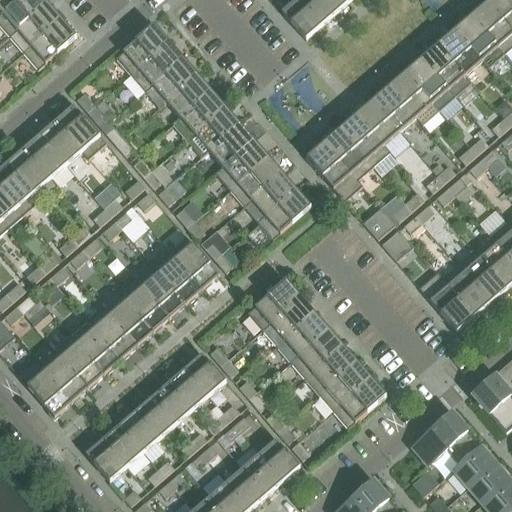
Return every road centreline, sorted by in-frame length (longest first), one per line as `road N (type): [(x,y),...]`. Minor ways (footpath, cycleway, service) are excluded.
road 1 (residential): [(453,399),(327,252)]
road 2 (residential): [(322,511),(453,399)]
road 3 (residential): [(98,511),(0,397)]
